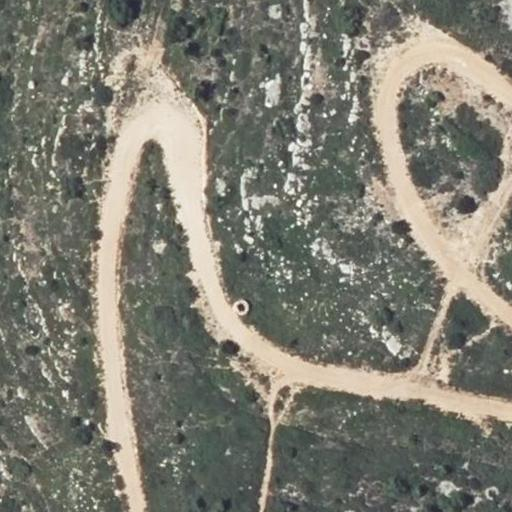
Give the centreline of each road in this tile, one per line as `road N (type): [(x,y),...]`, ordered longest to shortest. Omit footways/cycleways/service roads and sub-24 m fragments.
road 1 (track): [(511,400),(485,389),(360,379),(321,361),(237,342),(210,309),(169,122),(141,111),(116,126),(94,274),(100,398),(131,511)]
road 2 (track): [(511,77),(457,38),(415,26),(378,45),(368,84),(375,124),(441,262),(511,325)]
